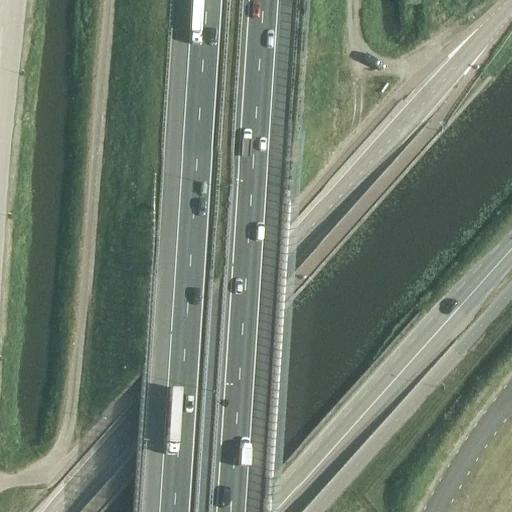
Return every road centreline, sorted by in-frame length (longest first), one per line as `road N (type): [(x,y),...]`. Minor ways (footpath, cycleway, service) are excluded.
road 1 (tertiary): [(57,511),(511,7)]
road 2 (motorway): [(205,0),(172,511)]
road 3 (motorway): [(229,511),(262,0)]
road 4 (secondary): [(279,511),(511,252)]
